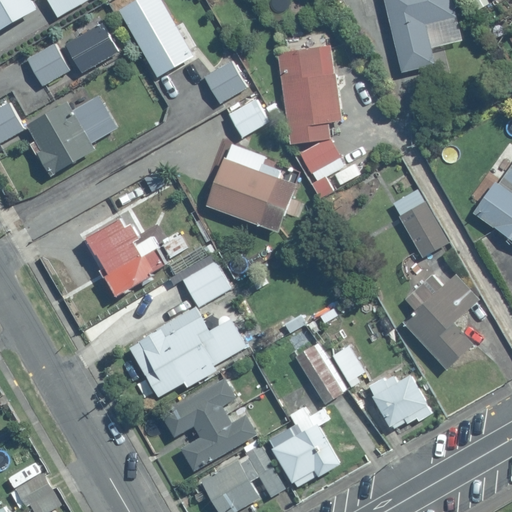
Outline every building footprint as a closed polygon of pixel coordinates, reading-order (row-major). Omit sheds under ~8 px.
[(0,0),(0,30),(41,7),(36,0),(0,0)] [(51,0),(60,15),(62,14),(85,0),(51,0)] [(135,0),(121,9),(122,10),(160,76),(199,54),(167,0),(135,0)] [(437,63),(433,45),(466,38),(457,2),(456,0),(389,0),(405,70),(437,63)] [(85,70),(86,70),(121,50),(105,22),(69,42),(85,70)] [(44,86),(48,84),(73,71),(58,42),(29,57),(44,86)] [(334,42),(280,48),(291,143),(333,138),(331,121),(343,119),(334,42)] [(224,103),(225,102),(250,87),(233,60),(208,76),(224,103)] [(32,141),(39,153),(50,174),(67,164),(97,147),(95,142),(117,129),(99,96),(77,108),(72,98),(30,122),(38,137),(32,141)] [(246,137),(248,136),(272,122),(257,97),(232,113),(246,137)] [(0,106),(0,144),(2,149),(24,137),(20,130),(26,127),(11,101),(0,106)] [(329,178),(330,177),(349,166),(333,139),(305,155),(319,180),(315,183),(323,197),(336,190),(329,178)] [(210,204),(282,229),(298,183),(282,178),(285,169),(267,163),(270,155),(231,142),(210,204)] [(494,181),(475,211),(511,236),(511,167),(500,185),(494,181)] [(423,187),(395,203),(425,257),(453,242),(423,187)] [(111,270),(106,273),(120,296),(156,273),(174,262),(165,249),(156,234),(139,245),(135,239),(143,234),(134,220),(129,223),(124,215),(89,237),(104,260),(111,270)] [(233,287),(218,262),(212,253),(203,258),(173,276),(178,285),(186,280),(202,306),(206,303),(233,287)] [(407,321),(408,322),(450,366),(475,343),(455,322),(482,296),(460,272),(445,286),(434,274),(409,298),(419,309),(407,321)] [(199,306),(196,308),(133,347),(162,394),(186,379),(190,385),(220,367),(218,364),(250,345),(232,316),(212,328),(199,306)] [(297,355),(326,402),(346,390),(317,342),(297,355)] [(336,357),(337,359),(354,385),(371,375),(352,346),(336,357)] [(376,390),(395,422),(398,426),(417,414),(421,419),(435,411),(412,372),(400,379),(395,371),(372,385),(376,390)] [(196,468),(201,465),(260,432),(248,412),(235,419),(228,407),(242,399),(228,374),(164,411),(177,434),(196,423),(203,434),(183,446),(196,468)] [(290,415),(295,423),(271,437),(286,463),(300,486),(303,484),(344,461),(320,419),(314,422),(305,406),(290,415)] [(228,511),(261,494),(252,479),(261,474),(272,495),(288,486),(265,443),(260,446),(257,439),(245,446),(252,457),(242,463),(239,458),(203,478),(222,511),(228,511)] [(52,511),(65,505),(62,500),(46,470),(17,485),(28,505),(33,502),(39,511),(52,511)]
